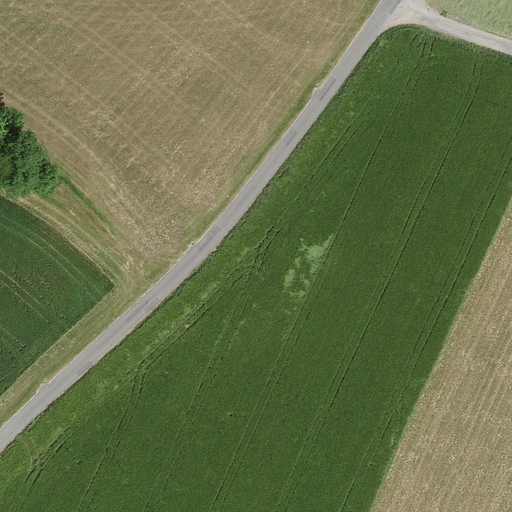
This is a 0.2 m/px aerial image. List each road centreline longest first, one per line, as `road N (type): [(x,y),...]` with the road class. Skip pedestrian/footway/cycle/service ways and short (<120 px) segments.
road 1 (unclassified): [(0,446),(198,259),(399,0)]
road 2 (track): [(511,43),(399,0)]
